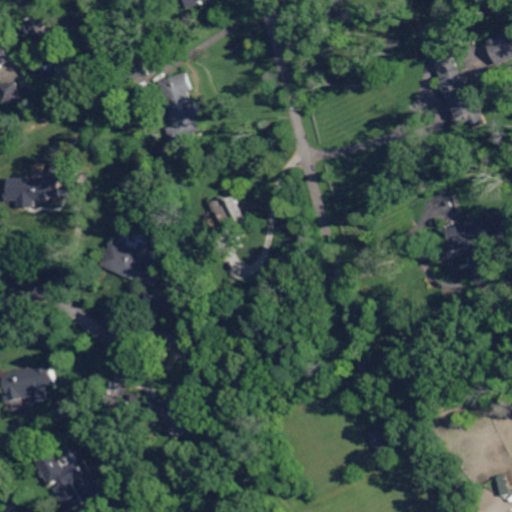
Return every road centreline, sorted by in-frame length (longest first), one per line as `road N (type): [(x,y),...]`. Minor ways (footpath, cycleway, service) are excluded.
road 1 (residential): [(369,379),(267,0)]
road 2 (residential): [(0,316),(56,291),(107,326),(177,329),(236,367)]
